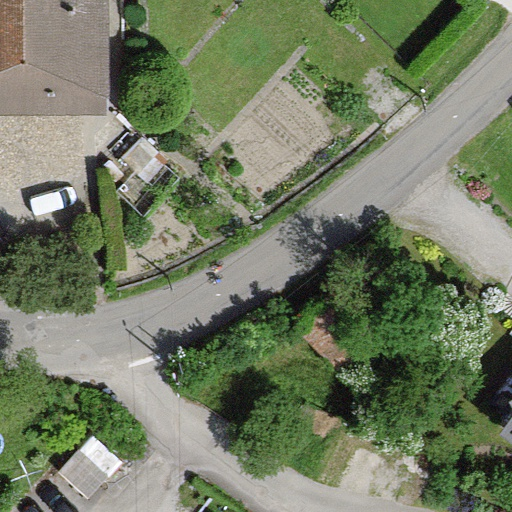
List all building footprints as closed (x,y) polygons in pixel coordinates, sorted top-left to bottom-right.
[(0,0),(0,23),(9,24),(9,0),(0,0)] [(9,53),(8,84),(50,82),(50,0),(9,0),(9,24),(9,53)] [(50,0),(50,82),(108,80),(109,1),(50,0)] [(0,23),(0,52),(9,53),(9,24),(0,23)] [(0,52),(0,84),(8,84),(9,53),(0,52)] [(511,372),(478,412),(511,439),(511,372)]
